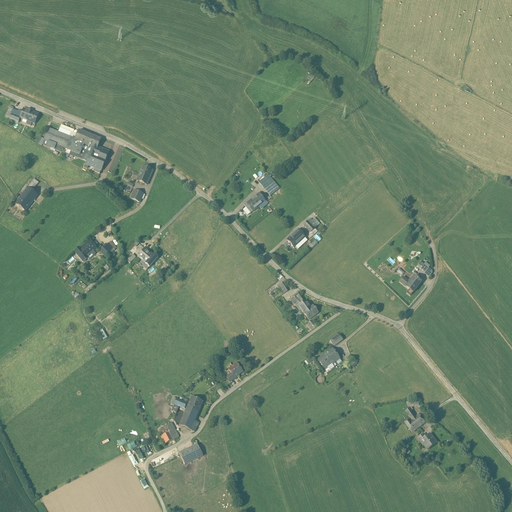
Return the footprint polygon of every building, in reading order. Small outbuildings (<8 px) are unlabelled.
[(34,126),(39,113),(23,107),(22,111),(10,106),(6,117),(19,123),(20,120),(34,126)] [(102,170),(109,150),(98,147),(102,138),(79,127),(76,133),(61,127),(60,131),(49,127),(43,144),(64,153),(65,152),(87,160),(86,164),(102,170)] [(152,172),(143,167),(136,182),(146,187),(152,172)] [(38,183),(33,180),(15,204),(25,212),(38,195),(32,191),(38,183)] [(280,188),(273,180),(265,186),(271,195),(280,188)] [(143,195),(134,191),(131,199),(140,203),(143,195)] [(265,202),(259,194),(244,206),(250,214),(259,207),(261,210),(267,205),(265,202)] [(318,225),(312,218),(305,225),(311,232),(318,225)] [(305,238),(298,230),(287,241),(294,248),(305,238)] [(81,247),(80,246),(75,250),(84,261),(93,253),(94,255),(97,252),(95,250),(98,247),(91,239),(81,247)] [(114,248),(110,242),(101,250),(105,255),(114,248)] [(153,253),(146,247),(137,257),(133,254),(128,260),(132,264),(134,260),(143,267),(146,262),(151,265),(158,254),(154,252),(153,253)] [(430,266),(426,262),(424,265),(422,267),(420,269),(425,273),(424,274),(429,277),(431,274),(432,271),(428,268),(430,266)] [(409,283),(403,278),(399,283),(406,288),(405,288),(413,294),(421,283),(414,277),(409,283)] [(290,290),(284,281),(280,285),(285,293),(290,290)] [(305,299),(299,292),(294,296),(300,303),(299,304),(310,320),(320,312),(314,304),(312,305),(307,298),(305,299)] [(335,346),(343,338),(340,334),(331,342),(335,346)] [(342,360),(333,347),(318,358),(327,372),(342,360)] [(356,361),(351,356),(345,363),(350,368),(356,361)] [(242,372),(237,364),(236,365),(235,365),(232,367),(232,368),(228,370),(231,374),(234,378),(235,377),(242,372)] [(236,378),(235,377),(234,378),(231,374),(226,378),(230,383),(236,378)] [(204,400),(191,395),(180,424),(196,431),(200,421),(196,419),(204,400)] [(416,416),(410,408),(405,412),(409,419),(404,422),(412,433),(425,423),(419,414),(416,416)] [(179,436),(172,422),(158,429),(164,444),(179,436)] [(427,436),(424,434),(418,439),(428,451),(438,442),(431,433),(427,436)] [(204,455),(198,443),(180,451),(186,464),(204,455)]
